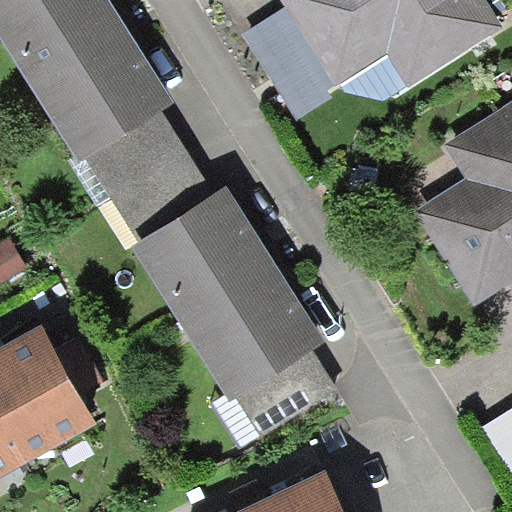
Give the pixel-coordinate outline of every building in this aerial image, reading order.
[(0,0),(0,20),(27,65),(123,7),(118,0),(0,0)] [(337,77),(288,0),(285,0),(244,26),(298,112),(340,85),(337,77)] [(288,0),(337,77),(388,45),(409,78),(503,18),(491,0),(288,0)] [(141,38),(123,7),(27,65),(76,146),(84,141),(159,96),(172,88),(141,38)] [(385,95),(409,78),(388,45),(337,77),(340,85),(385,95)] [(511,93),(445,135),(467,170),(415,202),(474,296),(511,271),(511,93)] [(213,180),(159,96),(84,141),(133,228),(213,180)] [(133,228),(180,305),(276,247),(257,215),(229,170),(213,180),(133,228)] [(12,233),(0,240),(0,277),(28,262),(12,233)] [(295,278),(276,247),(180,305),(230,386),(311,337),(326,328),(295,278)] [(43,306),(0,329),(0,458),(98,404),(43,306)] [(338,379),(311,337),(230,386),(260,431),(338,379)] [(353,511),(324,450),(245,488),(195,511),(353,511)]
